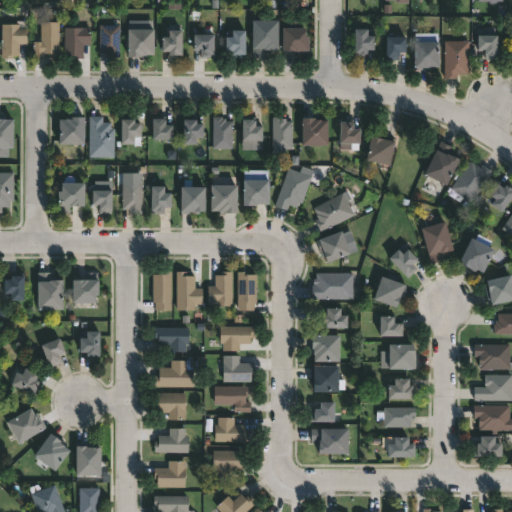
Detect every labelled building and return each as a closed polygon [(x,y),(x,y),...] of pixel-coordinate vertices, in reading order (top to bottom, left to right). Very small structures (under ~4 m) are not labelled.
[(58,21),(58,56),(50,56),(50,52),(42,52),(42,58),(33,58),(33,41),(40,41),(41,20),(58,21)] [(254,57),(252,57),(252,20),(277,20),(277,49),(265,49),(265,57),(254,57)] [(305,27),(305,35),(308,35),(308,57),(296,57),(297,50),(282,50),(282,27),(287,27),(287,21),(301,21),(301,27),(305,27)] [(18,24),(18,26),(26,27),(26,44),(18,43),(18,54),(12,54),(12,57),(1,57),(1,23),(18,24)] [(119,37),(119,56),(110,56),(106,55),(106,52),(99,52),(99,24),(120,24),(119,37)] [(83,44),(83,57),(72,57),(72,54),(64,53),(64,27),(89,27),(89,44),(83,44)] [(130,56),(127,56),(127,28),(153,28),(153,53),(146,53),(146,56),(130,56)] [(375,35),(374,49),(368,49),(367,56),(354,55),(355,28),(367,28),(367,35),(375,35)] [(182,30),(182,56),(169,56),(169,51),(161,51),(161,36),(168,36),(168,29),(182,30)] [(245,29),(245,56),(232,56),(232,51),(225,50),(225,36),(232,36),(232,29),(245,29)] [(437,32),(437,41),(439,41),(440,67),(433,67),(433,69),(415,70),(415,32),(437,32)] [(213,33),(214,53),(211,53),(211,56),(204,56),(203,54),(200,54),(200,49),(193,49),(193,34),(213,33)] [(498,34),(497,59),(487,59),(487,56),(485,56),(485,49),(478,49),(478,34),(498,34)] [(392,59),(386,59),(386,36),(406,36),(406,52),(399,52),(399,59),(392,59)] [(445,78),(444,78),(444,40),(469,40),(469,74),(456,74),(456,78),(445,78)] [(102,115),(102,122),(111,121),(111,128),(114,128),(114,156),(88,157),(88,115),(102,115)] [(165,116),(165,125),(172,125),(172,139),(152,138),(152,118),(159,118),(159,115),(165,116)] [(84,143),(58,143),(58,119),(71,118),(71,116),(83,116),(84,143)] [(222,116),(222,118),(225,118),(225,120),(232,120),(232,147),(212,147),(213,116),(222,116)] [(254,116),(254,123),(262,123),(261,149),(241,149),(241,139),(240,139),(240,118),(250,119),(250,116),(254,116)] [(282,116),(285,117),(285,120),(292,120),(292,148),(285,148),(285,155),(271,155),(271,116),(282,116)] [(0,118),(10,118),(10,147),(0,147),(0,118)] [(315,118),(315,119),(328,120),(327,145),(302,144),(302,118),(315,118)] [(134,119),(134,122),(141,122),(141,136),(134,136),(134,143),(120,143),(121,119),(134,119)] [(196,119),(196,123),(202,123),(202,137),(197,137),(197,143),(183,143),(183,119),(196,119)] [(353,119),(353,129),(360,129),(360,143),(350,143),(350,148),(340,148),(340,121),(347,122),(347,119),(353,119)] [(395,141),(390,165),(366,160),(371,136),(395,141)] [(459,160),(447,185),(424,174),(440,141),(452,147),(448,154),(459,160)] [(469,161),(480,167),(481,164),(492,171),(471,202),(450,188),(469,161)] [(313,170),(310,176),(312,177),(302,203),(298,202),(296,207),(288,204),(286,210),(273,205),(287,167),(299,172),(301,166),(313,170)] [(268,170),(268,203),(257,202),(256,205),(243,205),(243,169),(268,170)] [(0,212),(0,172),(13,172),(13,200),(9,200),(9,206),(1,206),(1,212),(0,212)] [(84,183),(84,205),(69,205),(69,212),(57,212),(58,191),(60,191),(61,182),(64,182),(65,176),(71,175),(74,177),(75,182),(84,183)] [(141,181),(146,181),(146,189),(141,189),(141,213),(133,213),(133,212),(128,212),(128,209),(122,209),(122,181),(141,181)] [(498,184),(503,187),(505,184),(511,189),(511,197),(501,211),(491,204),(495,199),(490,195),(498,184)] [(237,185),(236,212),(210,210),(210,185),(237,185)] [(164,186),(164,193),(171,193),(171,207),(163,206),(163,213),(151,213),(151,186),(164,186)] [(182,213),(180,213),(181,186),(205,186),(205,211),(199,211),(199,213),(182,213)] [(111,190),(111,213),(98,213),(98,204),(91,204),(91,190),(111,190)] [(354,214),(319,231),(314,220),(318,218),(312,207),(343,192),(354,214)] [(511,235),(501,228),(511,212),(511,235)] [(434,216),(436,223),(445,221),(453,250),(442,255),(443,260),(431,263),(421,228),(426,227),(424,219),(426,215),(430,214),(434,216)] [(350,253),(327,263),(318,239),(341,230),(350,253)] [(484,237),(481,243),(492,249),(481,272),(475,269),(474,270),(456,261),(469,237),(475,240),(478,234),(484,237)] [(402,244),(416,258),(410,264),(415,269),(407,278),(386,258),(402,244)] [(171,271),(171,310),(154,310),(154,302),(152,302),(152,274),(160,274),(160,271),(171,271)] [(186,272),(186,275),(194,275),(194,288),(202,288),(202,304),(194,304),(194,310),(176,310),(176,271),(186,272)] [(231,271),(231,305),(215,305),(215,302),(207,302),(207,286),(214,286),(215,275),(221,275),(221,271),(231,271)] [(247,271),(247,274),(256,274),(256,302),(253,302),(253,310),(237,310),(237,271),(247,271)] [(23,272),(22,300),(11,299),(11,293),(3,293),(3,279),(10,279),(10,275),(17,275),(17,272),(23,272)] [(50,272),(50,280),(63,280),(63,309),(37,309),(37,272),(50,272)] [(74,302),(70,302),(70,279),(86,279),(86,272),(97,272),(96,294),(92,294),(92,302),(74,302)] [(353,273),(352,299),(312,298),(312,285),(316,285),(313,284),(313,278),(316,278),(316,273),(353,273)] [(511,281),(511,300),(492,305),(486,280),(510,274),(511,281)] [(400,299),(397,308),(373,299),(381,276),(405,285),(400,299)] [(340,308),(340,316),(347,316),(347,328),(323,328),(323,315),(326,315),(326,308),(340,308)] [(511,333),(493,333),(494,323),(495,324),(495,320),(498,320),(498,313),(511,313),(511,333)] [(394,320),(394,323),(402,323),(402,334),(400,336),(380,336),(379,316),(395,316),(394,320)] [(239,343),(238,350),(222,350),(222,343),(219,343),(219,326),(253,326),(253,337),(250,337),(250,343),(239,343)] [(188,327),(188,344),(184,344),(184,351),(169,351),(169,343),(157,343),(157,338),(154,338),(154,327),(188,327)] [(99,332),(99,358),(86,358),(86,352),(79,352),(79,338),(86,338),(86,332),(99,332)] [(339,335),(339,361),(314,362),(313,349),(311,349),(311,336),(339,335)] [(55,364),(49,366),(47,365),(40,345),(59,338),(64,352),(58,355),(60,362),(55,364)] [(510,344),(509,369),(479,369),(478,357),(474,357),(474,343),(510,344)] [(413,344),(413,350),(415,350),(415,368),(413,369),(388,369),(388,367),(380,367),(380,351),(388,351),(388,344),(413,344)] [(238,356),(238,363),(253,363),(253,372),(250,372),(250,382),(222,382),(222,355),(238,356)] [(187,360),(187,367),(193,367),(192,387),(154,387),(154,376),(158,376),(158,367),(170,367),(170,360),(187,360)] [(338,391),(314,391),(314,366),(339,367),(338,391)] [(37,373),(34,380),(40,383),(36,394),(11,385),(13,378),(7,376),(9,370),(21,375),(24,368),(37,373)] [(511,400),(473,400),(473,386),(484,386),(484,374),(511,374),(511,400)] [(409,379),(409,386),(415,386),(415,398),(388,398),(388,385),(394,385),(394,379),(409,379)] [(245,399),(245,402),(249,402),(249,412),(233,412),(233,405),(213,405),(214,386),(247,386),(246,396),(245,396),(245,399)] [(185,393),(185,419),(168,419),(168,412),(154,412),(154,402),(157,402),(157,393),(185,393)] [(334,402),(334,422),(310,421),(310,417),(313,417),(314,409),(320,409),(320,402),(334,402)] [(509,405),(509,419),(511,419),(511,431),(478,431),(478,418),(474,418),(474,405),(509,405)] [(410,416),(410,427),(383,426),(384,418),(378,418),(378,411),(383,411),(383,407),(415,407),(415,416),(410,416)] [(29,408),(33,414),(36,413),(45,428),(18,444),(6,423),(29,408)] [(245,425),(244,431),(248,431),(248,441),(214,440),(215,425),(217,425),(217,417),(234,418),(233,424),(245,425)] [(188,435),(187,452),(154,451),(155,442),(157,442),(157,435),(168,435),(169,428),(183,428),(182,435),(188,435)] [(348,429),(348,453),(318,453),(318,440),(311,440),(311,428),(348,429)] [(69,451),(55,471),(33,455),(49,433),(59,440),(58,442),(69,451)] [(495,436),(495,443),(502,443),(502,457),(477,457),(477,443),(480,443),(480,436),(495,436)] [(407,437),(407,444),(414,444),(414,457),(385,457),(385,444),(387,444),(387,437),(407,437)] [(85,446),(85,448),(100,448),(100,475),(75,475),(75,446),(85,446)] [(240,460),(240,470),(229,470),(228,477),(212,476),(213,450),(240,451),(240,460)] [(184,461),(184,487),(156,487),(156,477),(154,477),(154,468),(167,468),(167,461),(184,461)] [(37,484),(39,490),(54,485),(63,511),(36,511),(28,487),(37,484)] [(98,488),(98,511),(78,511),(79,487),(98,488)] [(240,493),(245,498),(247,496),(254,504),(245,511),(220,511),(216,507),(228,496),(232,501),(240,493)] [(188,496),(188,511),(157,511),(157,506),(153,506),(153,496),(188,496)]
